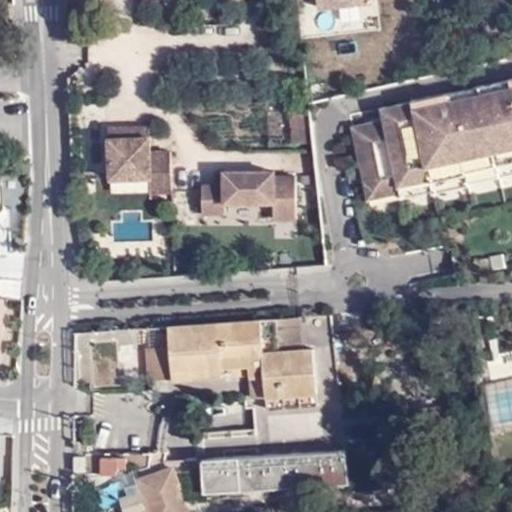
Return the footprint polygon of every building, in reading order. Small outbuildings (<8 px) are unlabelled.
[(69,0),(69,35),(69,42),(96,43),(96,0),(69,0)] [(511,163),(511,77),(425,96),(426,103),(414,105),(413,99),(381,106),(383,118),(351,125),(367,196),(399,189),(511,163)] [(426,103),(425,96),(413,99),(414,105),(426,103)] [(151,192),(173,193),(172,152),(151,152),(151,137),(132,137),(132,127),(110,128),(111,178),(151,178),(151,192)] [(151,127),(132,127),(132,137),(151,137),(151,127)] [(511,163),(399,189),(400,192),(401,197),(433,190),(432,191),(465,185),(465,183),(511,172),(511,163)] [(400,192),(399,189),(367,196),(368,199),(400,192)] [(252,367),(252,375),(255,430),(204,433),(205,443),(198,443),(198,458),(205,458),(347,450),(332,314),(170,325),(173,371),(252,367)] [(154,376),(174,376),(173,371),(170,325),(152,326),(154,376)] [(174,376),(175,380),(252,375),(252,367),(173,371),(174,376)] [(511,428),(511,376),(484,383),(492,433),(511,428)] [(153,454),(149,470),(166,471),(167,461),(168,452),(154,450),(153,454)] [(246,490),(350,482),(347,450),(205,458),(208,497),(247,495),(246,490)] [(87,474),(99,474),(117,475),(117,469),(140,470),(149,470),(153,454),(87,453),(87,457),(87,471),(87,474)] [(75,456),(74,470),(87,471),(87,457),(75,456)] [(193,459),(167,461),(166,471),(175,469),(176,471),(193,472),(193,459)] [(192,511),(183,487),(176,471),(175,469),(166,471),(143,479),(145,490),(132,494),(123,497),(128,511),(192,511)] [(143,479),(140,470),(126,474),(132,494),(145,490),(143,479)] [(176,471),(183,487),(194,487),(193,472),(176,471)] [(75,473),(74,489),(99,490),(99,474),(87,474),(75,473)]
